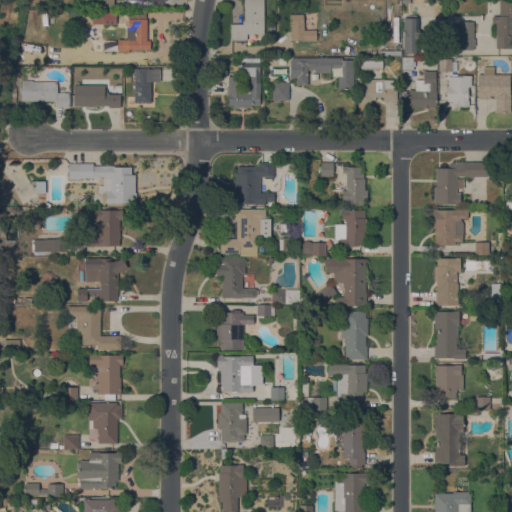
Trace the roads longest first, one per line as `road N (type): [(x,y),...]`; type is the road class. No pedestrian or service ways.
road 1 (residential): [(169,511),(170,286),(195,195),(204,0)]
road 2 (residential): [(511,140),(20,141)]
road 3 (residential): [(400,511),(399,141)]
